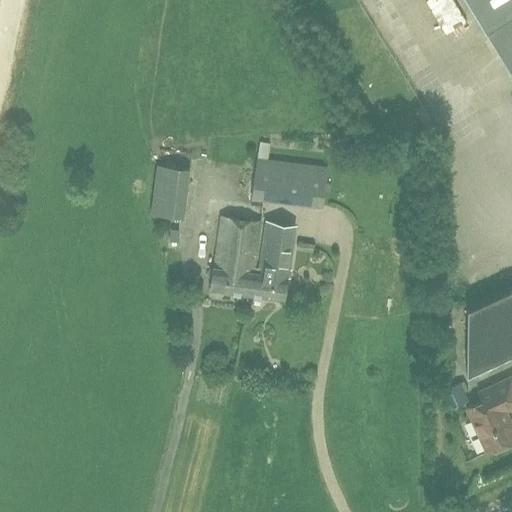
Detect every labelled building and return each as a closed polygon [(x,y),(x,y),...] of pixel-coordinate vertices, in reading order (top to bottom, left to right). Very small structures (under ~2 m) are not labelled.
[(511,0),(468,0),(486,30),(511,71),(511,72),(511,0)] [(483,125),(502,114),(492,96),(473,106),(483,125)] [(160,148),(160,197),(194,197),(194,148),(160,148)] [(323,206),(328,167),(309,165),(304,204),(323,206)] [(183,218),(185,205),(153,201),(151,213),(183,218)] [(210,289),(249,295),(250,287),(247,287),(249,271),(253,272),(254,267),(261,221),(222,216),(215,267),(213,267),(210,289)] [(261,268),(254,267),(253,272),(249,271),(247,287),(250,287),(249,295),(284,300),(288,276),(295,226),(267,222),(261,268)] [(464,255),(485,240),(478,230),(457,245),(464,255)] [(299,241),(297,249),(313,252),(315,243),(299,241)] [(511,286),(468,307),(466,374),(509,354),(511,360),(511,286)] [(511,377),(511,376),(479,391),(483,400),(467,408),(487,452),(511,440),(511,425),(505,410),(511,407),(511,377)]
